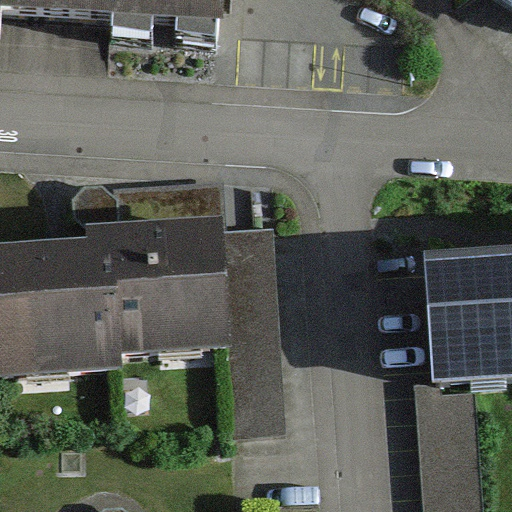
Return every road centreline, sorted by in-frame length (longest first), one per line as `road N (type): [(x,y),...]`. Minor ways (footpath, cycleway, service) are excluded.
road 1 (residential): [(358,511),(338,139)]
road 2 (residential): [(338,139),(0,125)]
road 3 (residential): [(481,146),(463,34),(432,0)]
road 4 (residential): [(481,146),(338,139)]
